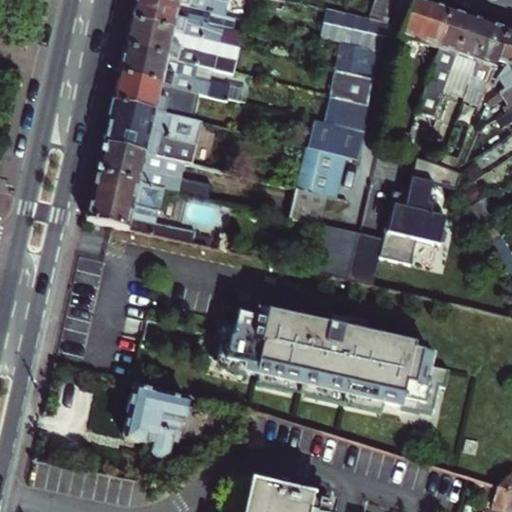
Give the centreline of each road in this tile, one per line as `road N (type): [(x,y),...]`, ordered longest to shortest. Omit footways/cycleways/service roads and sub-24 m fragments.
road 1 (primary): [(48,258),(105,0)]
road 2 (primary): [(72,0),(17,248)]
road 3 (primary): [(0,476),(48,258)]
